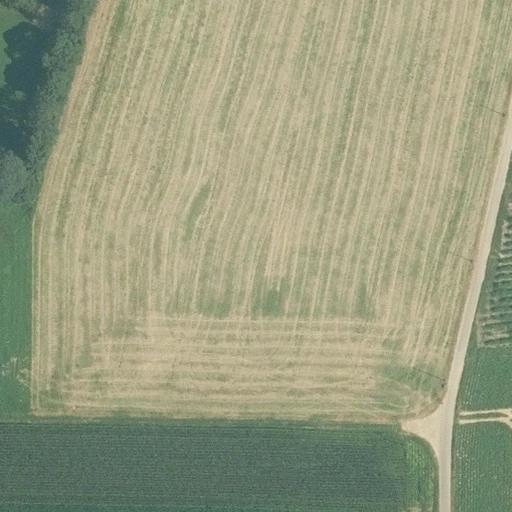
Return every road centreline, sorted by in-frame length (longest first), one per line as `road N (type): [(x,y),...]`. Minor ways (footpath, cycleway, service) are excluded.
road 1 (track): [(444,424),(0,422)]
road 2 (track): [(442,511),(444,424),(511,113)]
